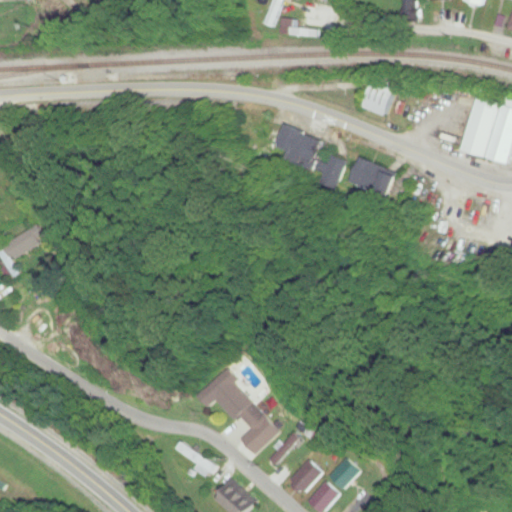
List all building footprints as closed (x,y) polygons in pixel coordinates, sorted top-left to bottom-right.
[(280,0),(271,0),(268,25),(276,27),(280,0)] [(417,11),(416,0),(404,0),(405,11),(417,11)] [(321,30),(300,30),(300,21),(284,21),(284,36),(320,37),(321,30)] [(401,85),(377,78),(367,110),(391,117),(401,85)] [(466,153),(511,164),(511,97),(510,98),(508,105),(481,98),(466,153)] [(281,149),(292,153),(289,161),(318,172),(329,142),(289,127),(281,149)] [(261,152),(271,157),(283,134),(272,129),(261,152)] [(350,163),(334,156),(323,178),(339,185),(350,163)] [(394,172),(361,158),(350,183),(383,197),(394,172)] [(0,250),(0,251),(15,278),(22,274),(15,262),(46,244),(42,237),(45,234),(41,227),(0,250)] [(229,372),(202,396),(211,406),(219,400),(238,421),(242,417),(255,431),(270,417),(229,372)] [(196,470),(208,478),(215,467),(200,456),(196,462),(200,464),(196,470)] [(332,477),(346,491),(365,473),(351,459),(332,477)] [(292,483),(306,495),(325,473),(311,461),(292,483)]
